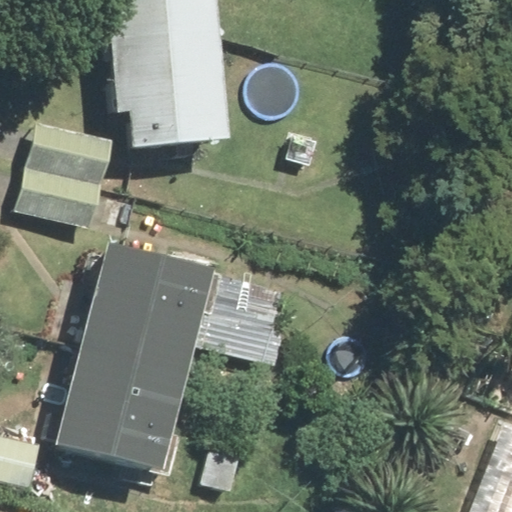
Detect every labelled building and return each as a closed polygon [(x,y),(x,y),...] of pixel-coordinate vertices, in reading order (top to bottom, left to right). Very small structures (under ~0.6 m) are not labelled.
[(199,151),(186,0),(89,0),(102,159),(199,151)] [(98,141),(27,126),(8,217),(80,232),(98,141)] [(184,277),(78,251),(28,455),(135,481),(184,277)] [(202,275),(183,344),(255,363),(273,294),(202,275)] [(0,444),(0,490),(14,494),(25,450),(0,444)] [(419,511),(383,491),(370,511),(419,511)]
